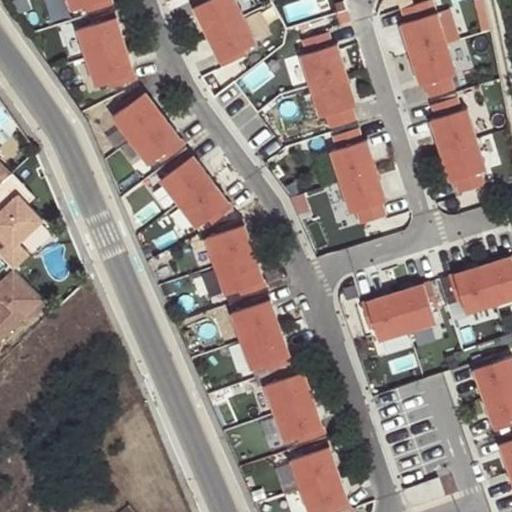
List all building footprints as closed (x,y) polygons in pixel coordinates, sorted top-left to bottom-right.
[(109,0),(64,0),(70,20),(111,8),(109,0)] [(236,0),(215,0),(195,10),(222,68),(258,48),(236,0)] [(438,15),(399,24),(420,98),(461,89),(438,15)] [(117,21),(77,33),(94,94),(135,81),(117,21)] [(304,50),(338,39),(334,28),(300,38),(304,50)] [(337,50),(303,60),(319,127),(360,116),(337,50)] [(149,94),(114,122),(150,175),(184,142),(149,94)] [(467,110),(430,123),(450,187),(486,173),(467,110)] [(363,123),(336,133),(340,144),(368,133),(363,123)] [(369,146),(331,158),(351,215),(387,204),(369,146)] [(195,158),(161,185),(196,232),(229,206),(195,158)] [(0,184),(12,174),(0,162),(0,184)] [(0,184),(0,254),(15,269),(31,253),(20,243),(44,218),(28,202),(35,195),(12,173),(12,174),(0,184)] [(244,229),(207,243),(223,301),(262,287),(244,229)] [(511,259),(452,278),(465,319),(511,303),(511,259)] [(0,344),(47,300),(16,270),(0,285),(0,296),(7,304),(0,310),(0,344)] [(424,287),(369,305),(378,344),(438,328),(424,287)] [(273,304),(233,318),(250,377),(292,363),(273,304)] [(511,364),(510,360),(474,373),(494,433),(511,424),(511,364)] [(305,376),(263,390),(283,448),(324,435),(305,376)] [(511,442),(500,447),(511,483),(511,442)] [(330,453),(292,465),(308,511),(349,511),(352,511),(330,453)] [(408,485),(413,503),(449,491),(443,474),(408,485)]
